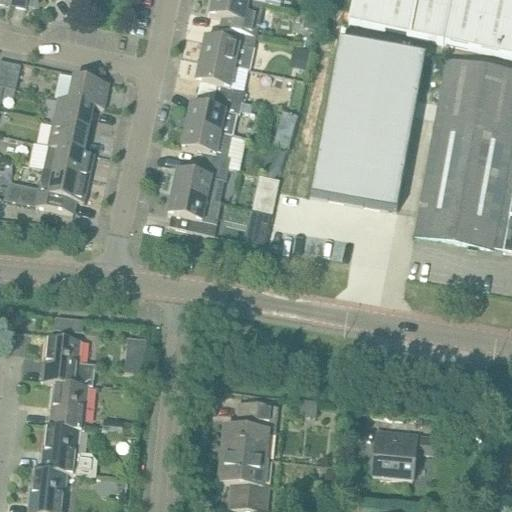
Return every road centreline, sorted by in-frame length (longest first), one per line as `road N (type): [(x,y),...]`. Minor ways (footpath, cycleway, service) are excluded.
road 1 (tertiary): [(181,288),(511,345)]
road 2 (residential): [(159,511),(181,288)]
road 3 (residential): [(154,72),(111,280)]
road 4 (residential): [(154,72),(0,39)]
road 5 (residential): [(0,482),(13,357)]
